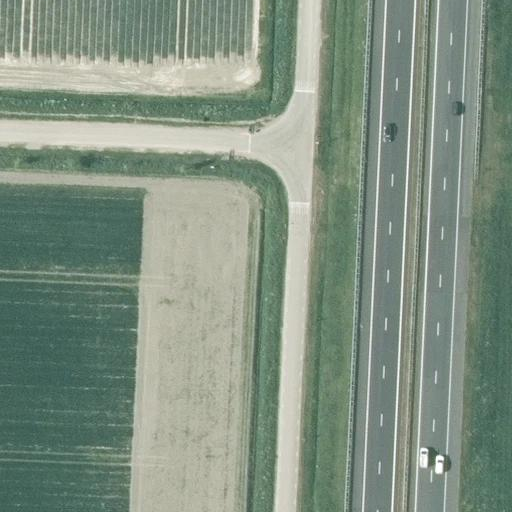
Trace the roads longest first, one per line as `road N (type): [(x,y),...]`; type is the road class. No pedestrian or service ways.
road 1 (motorway): [(431,511),(455,0)]
road 2 (motorway): [(400,0),(377,511)]
road 3 (unclassified): [(286,511),(302,147)]
road 4 (unclassified): [(302,147),(0,134)]
road 5 (unclassified): [(302,147),(309,0)]
